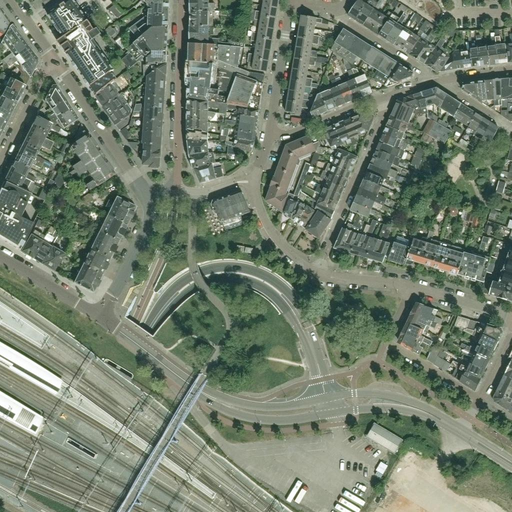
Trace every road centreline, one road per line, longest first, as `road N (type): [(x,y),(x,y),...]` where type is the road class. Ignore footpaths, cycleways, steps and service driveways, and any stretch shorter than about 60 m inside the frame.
road 1 (tertiary): [(330,406),(286,298),(252,276),(199,277),(146,330),(61,511)]
road 2 (tertiary): [(330,406),(281,414),(215,400),(99,317)]
road 3 (residential): [(181,0),(177,190),(146,196)]
road 4 (residential): [(317,273),(387,110),(382,98)]
road 5 (residential): [(317,273),(285,251),(259,210),(253,182),(269,136)]
road 6 (residential): [(146,196),(56,64)]
road 7 (residential): [(269,136),(292,0)]
road 8 (tertiary): [(459,432),(394,402),(330,406)]
road 9 (residential): [(99,317),(148,224),(146,196)]
road 10 (residential): [(439,81),(335,11)]
